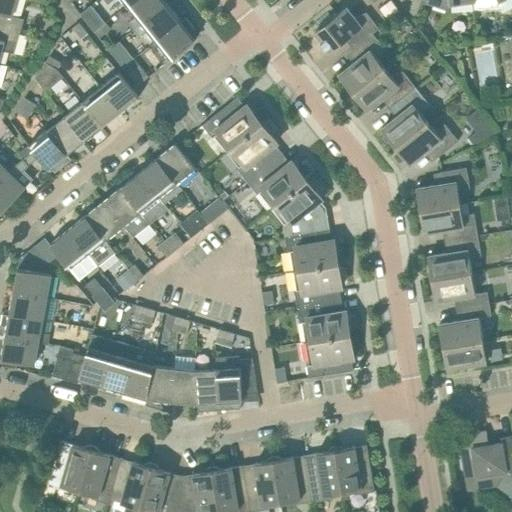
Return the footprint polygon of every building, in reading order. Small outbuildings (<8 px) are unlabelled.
[(12,15),(16,0),(0,0),(0,25),(21,32),(24,19),(12,15)] [(134,29),(167,3),(164,0),(133,0),(127,5),(136,16),(129,23),(134,29)] [(474,0),(423,0),(423,2),(449,10),(451,4),(474,2),(475,2),(474,0)] [(474,2),(475,9),(502,7),(501,0),(474,0),(475,2),(474,2)] [(181,21),(167,3),(134,29),(140,36),(147,30),(156,41),(181,21)] [(105,22),(100,16),(91,5),(80,13),(94,31),(105,22)] [(328,12),(315,23),(320,28),(315,32),(323,41),(321,43),(326,49),(328,48),(331,52),(351,35),(354,40),(375,23),(366,12),(355,16),(347,6),(333,18),(328,12)] [(170,59),(195,39),(191,33),(195,29),(185,17),(181,21),(156,41),(170,59)] [(88,33),(79,22),(73,27),(81,38),(88,33)] [(110,29),(105,22),(94,31),(99,37),(110,29)] [(353,92),(385,67),(378,59),(385,49),(373,33),(379,28),(375,23),(354,40),(358,44),(351,50),(358,59),(339,74),(353,92)] [(15,53),(21,32),(0,25),(0,56),(2,49),(15,53)] [(134,58),(129,52),(125,47),(114,56),(123,67),(134,58)] [(50,55),(46,62),(57,69),(62,62),(50,55)] [(149,77),(134,58),(123,67),(138,85),(149,77)] [(64,76),(57,69),(46,62),(42,69),(36,78),(46,91),(64,76)] [(394,103),(415,86),(403,71),(391,76),(385,67),(353,92),(367,110),(387,95),(394,103)] [(121,111),(139,97),(119,72),(101,86),(121,111)] [(121,111),(101,86),(83,100),(103,126),(121,111)] [(396,146),(427,121),(421,113),(430,105),(415,86),(394,103),(401,113),(382,128),(396,146)] [(25,97),(21,103),(32,111),(36,104),(25,97)] [(85,140),(103,126),(83,100),(65,115),(85,140)] [(231,147),(262,123),(247,104),(241,109),(233,100),(202,125),(212,137),(221,134),(231,147)] [(32,111),(21,103),(16,110),(28,117),(32,111)] [(67,154),(85,140),(65,115),(47,129),(67,154)] [(435,131),(427,121),(396,146),(410,164),(430,148),(437,157),(458,140),(445,123),(435,131)] [(476,131),(468,137),(475,146),(497,135),(489,121),(476,131)] [(277,142),(262,123),(231,147),(242,161),(237,169),(247,181),(278,156),(271,147),(277,142)] [(67,154),(47,129),(29,144),(34,150),(39,156),(51,171),(56,167),(58,169),(71,159),(67,154)] [(184,141),(179,145),(186,154),(192,150),(184,141)] [(196,168),(177,145),(176,143),(158,157),(178,182),(196,168)] [(34,150),(29,144),(18,153),(23,159),(34,150)] [(39,156),(34,150),(23,159),(28,165),(39,156)] [(276,204),(307,179),(292,160),(286,166),(278,156),(247,181),(257,194),(265,190),(276,204)] [(178,182),(158,157),(140,171),(160,196),(178,182)] [(0,179),(9,171),(0,162),(0,179)] [(0,213),(26,187),(16,178),(24,170),(16,163),(9,171),(0,179),(0,213)] [(417,187),(421,210),(460,203),(459,193),(470,188),(467,167),(440,172),(442,183),(417,187)] [(160,196),(140,171),(122,186),(151,223),(169,208),(160,196)] [(322,198),(307,179),(276,204),(287,218),(283,226),(284,232),(324,225),(321,210),(316,203),(322,198)] [(122,186),(104,200),(124,225),(125,224),(134,236),(151,223),(122,186)] [(507,196),(493,199),(494,205),(508,203),(507,196)] [(209,223),(228,208),(219,197),(207,207),(201,212),(199,209),(198,209),(209,223)] [(124,225),(104,200),(86,214),(106,239),(124,225)] [(464,225),(460,203),(421,210),(424,233),(449,229),(451,240),(478,235),(476,223),(464,225)] [(191,237),(209,223),(198,209),(180,223),(191,237)] [(106,239),(86,214),(68,229),(88,253),(98,264),(99,266),(116,252),(106,239)] [(327,240),(324,225),(284,232),(287,251),(296,252),(299,269),(338,263),(334,239),(327,240)] [(68,229),(50,243),(65,262),(79,279),(98,264),(88,253),(68,229)] [(176,232),(165,241),(173,252),(184,243),(176,232)] [(481,257),(478,235),(451,240),(453,251),(428,255),(432,278),(472,271),(470,259),(481,257)] [(65,262),(50,243),(45,237),(35,246),(54,270),(65,262)] [(173,252),(165,241),(159,246),(167,257),(173,252)] [(51,273),(50,273),(54,270),(35,246),(20,258),(14,290),(47,296),(51,273)] [(342,286),(338,263),(299,269),(302,286),(294,290),(297,306),(337,300),(335,288),(342,286)] [(135,264),(129,269),(138,280),(144,275),(135,264)] [(138,280),(129,269),(117,279),(125,290),(138,280)] [(475,293),(472,271),(432,278),(436,301),(461,296),(462,308),(489,303),(487,291),(475,293)] [(113,300),(103,287),(93,296),(103,308),(113,300)] [(43,319),(47,296),(14,290),(10,313),(43,319)] [(272,291),(263,293),(265,305),(274,304),(272,291)] [(339,311),(337,300),(297,306),(299,322),(308,323),(311,340),(350,334),(346,310),(339,311)] [(491,315),(489,303),(462,308),(464,319),(439,323),(443,346),(483,339),(479,317),(491,315)] [(144,321),(148,308),(137,304),(133,318),(144,321)] [(152,323),(156,310),(148,308),(144,321),(152,323)] [(43,319),(10,313),(4,312),(0,331),(0,334),(5,335),(39,342),(39,341),(49,343),(51,334),(40,332),(43,319)] [(178,331),(182,318),(169,314),(165,327),(178,331)] [(186,333),(190,320),(182,318),(178,331),(186,333)] [(223,344),(227,331),(219,329),(216,342),(223,344)] [(231,346),(235,333),(227,331),(223,344),(231,346)] [(102,385),(111,353),(115,340),(92,334),(79,379),(102,385)] [(354,357),(350,334),(311,340),(306,341),(309,364),(307,364),(309,377),(348,371),(346,359),(354,357)] [(35,364),(39,342),(5,335),(1,358),(35,364)] [(487,362),(483,339),(443,346),(447,368),(487,362)] [(124,392),(134,359),(137,347),(115,340),(111,353),(102,385),(124,392)] [(147,399),(153,365),(151,365),(155,352),(137,347),(134,359),(124,392),(147,399)] [(65,379),(73,352),(60,348),(52,375),(65,379)] [(78,382),(86,355),(73,352),(65,379),(78,382)] [(243,401),(242,387),(257,385),(253,358),(239,359),(240,367),(218,368),(219,410),(241,408),(240,401),(243,401)] [(171,401),(175,367),(153,365),(147,399),(171,401)] [(195,404),(196,370),(175,367),(171,401),(195,404)] [(285,367),(275,368),(277,383),(287,381),(285,367)] [(219,410),(218,368),(196,370),(195,404),(198,404),(199,411),(219,410)] [(468,490),(498,485),(511,494),(511,498),(511,434),(501,436),(502,441),(488,443),(486,430),(458,435),(468,490)] [(27,438),(27,442),(25,448),(35,451),(38,441),(27,438)] [(79,490),(92,445),(88,445),(85,446),(61,440),(48,485),(52,486),(53,482),(79,490)] [(375,491),(367,443),(343,447),(340,446),(336,445),(335,445),(343,492),(371,487),(371,491),(375,491)] [(108,503),(122,457),(99,450),(97,448),(94,445),(92,445),(79,490),(107,498),(106,502),(108,503)] [(343,492),(335,445),(334,446),(330,448),(329,450),(305,454),(313,501),(316,501),(315,497),(343,492)] [(313,501),(305,454),(281,458),(279,456),(274,455),(274,456),(282,502),(309,498),(310,502),(313,501)] [(282,502),(274,456),(272,456),(269,458),(267,460),(243,464),(251,511),(254,511),(253,507),(282,502)] [(138,511),(139,508),(153,462),(152,462),(148,463),(145,464),(122,457),(108,503),(112,504),(113,500),(128,504),(125,511),(138,511)] [(179,511),(182,474),(159,468),(157,465),(154,463),(153,462),(139,508),(151,511),(150,511),(179,511)] [(248,511),(251,511),(243,464),(219,468),(217,467),(213,466),(212,466),(219,511),(223,511),(247,508),(248,511)] [(219,511),(212,466),(211,466),(207,468),(205,470),(182,474),(179,511),(219,511)]
